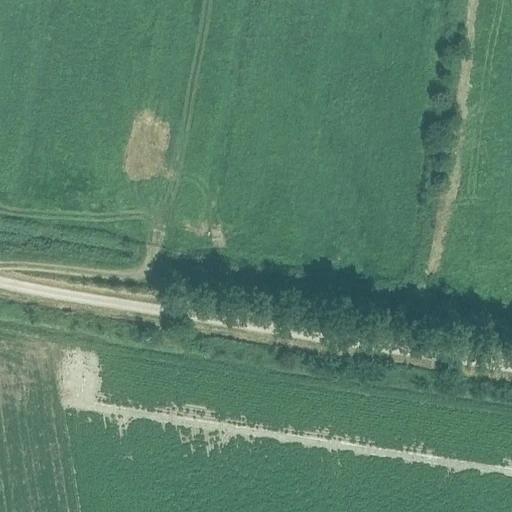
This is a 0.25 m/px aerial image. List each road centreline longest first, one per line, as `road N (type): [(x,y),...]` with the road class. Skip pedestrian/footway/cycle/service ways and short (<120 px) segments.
road 1 (track): [(0,281),(511,363)]
road 2 (track): [(159,235),(147,265),(0,270)]
